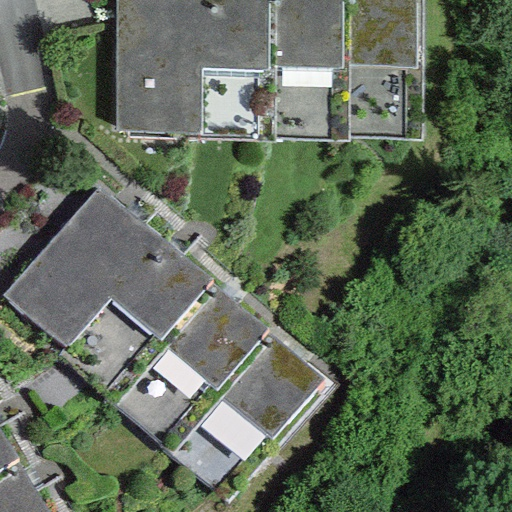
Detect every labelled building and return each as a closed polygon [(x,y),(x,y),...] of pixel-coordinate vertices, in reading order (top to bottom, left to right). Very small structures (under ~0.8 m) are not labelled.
[(284,0),(132,0),(132,128),(284,131),(284,0)] [(361,0),(284,0),(284,131),(363,130),(361,0)] [(427,0),(361,0),(363,130),(428,129),(427,0)] [(116,201),(23,305),(127,397),(219,292),(116,201)] [(284,344),(219,292),(127,397),(120,405),(184,462),(284,344)] [(340,391),(284,344),(184,462),(241,510),(340,391)] [(0,418),(0,488),(32,470),(0,418)] [(56,511),(32,470),(0,488),(0,511),(56,511)]
